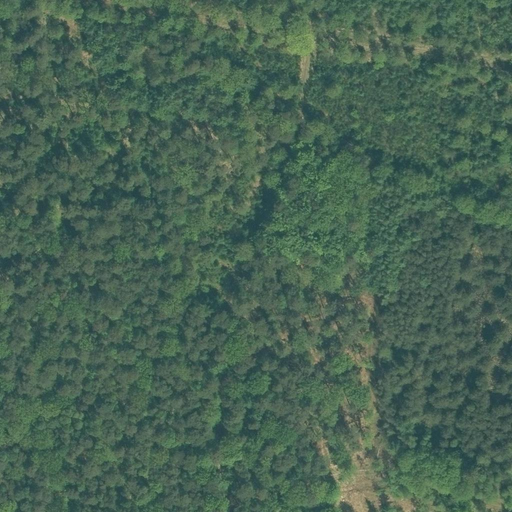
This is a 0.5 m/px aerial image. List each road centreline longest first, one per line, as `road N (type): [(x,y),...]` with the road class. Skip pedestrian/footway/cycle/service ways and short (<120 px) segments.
road 1 (track): [(83,0),(461,54)]
road 2 (track): [(218,387),(215,350),(225,307),(278,189),(307,30)]
road 3 (track): [(226,497),(310,481),(365,457),(511,507)]
